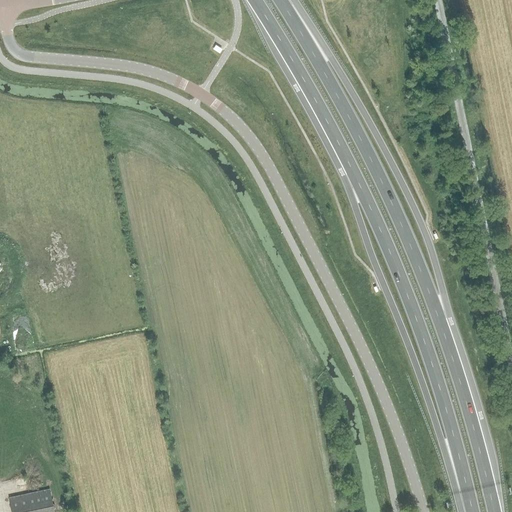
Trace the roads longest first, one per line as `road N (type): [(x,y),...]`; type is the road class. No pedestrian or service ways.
road 1 (unclassified): [(5,5),(20,54),(132,67),(175,81),(220,109),(264,155),(365,354),(423,511)]
road 2 (trunk): [(254,0),(325,119),(390,254),(439,389),(471,511)]
road 3 (trunk): [(494,511),(459,380),(401,225),(279,0)]
road 4 (unclassified): [(511,368),(437,0)]
